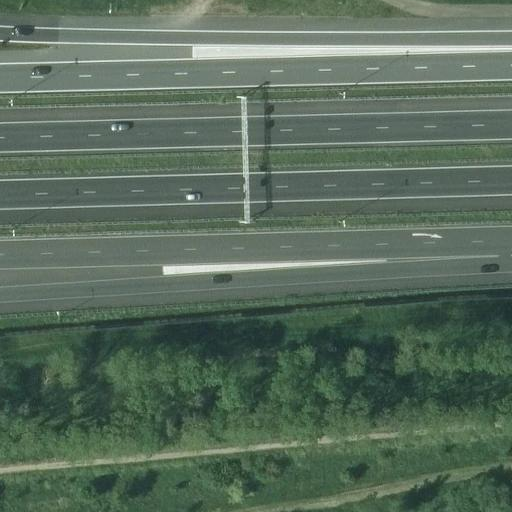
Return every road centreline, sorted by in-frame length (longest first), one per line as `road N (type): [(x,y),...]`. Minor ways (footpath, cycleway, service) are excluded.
road 1 (motorway): [(0,196),(511,181)]
road 2 (motorway): [(511,123),(0,137)]
road 3 (motorway): [(511,66),(0,79)]
road 4 (motorway): [(511,40),(0,33)]
road 5 (motorway): [(0,299),(498,241)]
road 6 (motorway): [(0,255),(498,241)]
